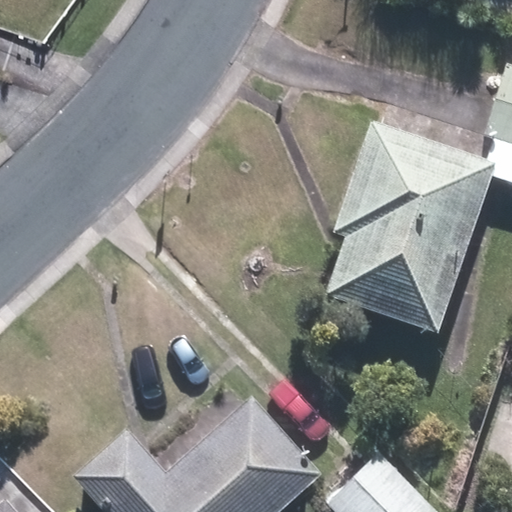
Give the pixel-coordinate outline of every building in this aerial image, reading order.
[(460,98),(358,65),(346,100),(449,133),(460,98)] [(511,147),(511,66),(508,65),(485,139),(511,147)] [(442,332),(496,165),(382,128),(328,295),(442,332)] [(131,429),(79,475),(112,511),(282,511),(323,476),(254,397),(169,471),(131,429)] [(436,511),(381,453),(330,499),(342,511),(436,511)] [(20,511),(9,499),(0,506),(0,511),(20,511)]
